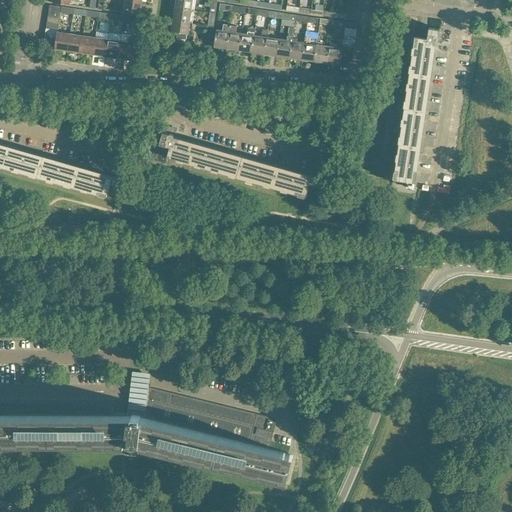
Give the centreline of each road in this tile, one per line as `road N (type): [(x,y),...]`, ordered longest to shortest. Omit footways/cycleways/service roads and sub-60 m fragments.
road 1 (tertiary): [(449,261),(0,250)]
road 2 (tertiary): [(0,306),(175,310),(407,336)]
road 3 (unclassified): [(188,88),(358,86),(376,0)]
road 4 (tertiary): [(407,336),(336,511)]
road 5 (residential): [(122,359),(152,362),(170,382),(296,413)]
road 6 (unclassified): [(12,88),(188,88)]
road 7 (unclassified): [(434,186),(460,13)]
road 8 (unclassified): [(320,162),(198,126),(188,88)]
road 9 (residential): [(0,390),(119,390),(122,359)]
road 10 (unclassified): [(121,157),(0,124)]
road 11 (residential): [(122,359),(0,358)]
